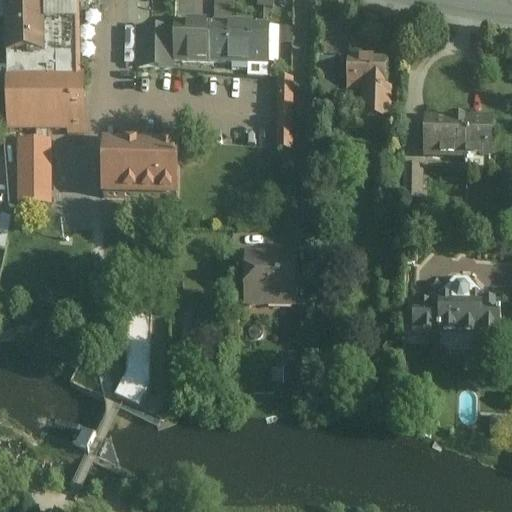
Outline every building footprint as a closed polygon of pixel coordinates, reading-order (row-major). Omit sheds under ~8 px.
[(0,0),(0,6),(4,6),(5,58),(6,58),(6,80),(43,79),(42,13),(56,13),(67,13),(67,12),(67,2),(66,0),(0,0)] [(67,12),(67,13),(56,13),(57,79),(79,79),(78,5),(78,2),(67,2),(67,12)] [(57,79),(56,13),(42,13),(43,79),(57,79)] [(210,28),(174,28),(174,34),(173,34),(173,64),(209,64),(210,28)] [(269,30),(210,28),(209,64),(231,65),(247,65),(268,66),(269,30)] [(173,34),(139,34),(138,72),(172,73),(173,64),(173,34)] [(386,63),(347,62),(346,94),(363,94),(385,95),(385,93),(386,63)] [(43,79),(6,80),(8,135),(67,134),(68,138),(83,138),(82,79),(79,79),(57,79),(43,79)] [(333,79),(320,79),(319,93),(333,94),(333,79)] [(291,83),(277,83),(276,153),(292,153),(291,83)] [(385,95),(363,94),(362,124),(388,125),(389,93),(385,93),(385,95)] [(446,122),(426,122),(425,158),(469,159),(470,121),(446,120),(446,122)] [(490,121),(470,121),(469,159),(489,159),(490,121)] [(18,143),(18,210),(53,210),(53,143),(18,143)] [(146,143),(139,149),(103,148),(102,199),(176,201),(177,150),(151,149),(146,143)] [(420,171),(403,170),(403,202),(420,203),(420,171)] [(70,209),(57,209),(57,222),(71,222),(70,209)] [(155,232),(135,233),(135,245),(155,245),(155,232)] [(294,259),(247,259),(246,309),(293,310),(293,309),(293,273),(294,259)] [(310,273),(293,273),(293,309),(310,309),(310,273)] [(457,293),(452,297),(452,304),(440,304),(440,310),(440,338),(440,340),(458,341),(463,346),(475,346),(480,341),(498,341),(498,328),(500,328),(500,321),(498,321),(498,309),(480,309),(480,302),(468,302),(468,298),(464,293),(457,293)] [(440,310),(414,309),(414,337),(440,338),(440,310)] [(151,319),(127,319),(126,378),(148,389),(151,319)] [(303,373),(287,373),(287,388),(303,388),(303,373)] [(148,389),(126,378),(114,400),(138,411),(149,389),(148,389)] [(83,434),(76,448),(79,450),(82,451),(88,455),(89,454),(88,454),(95,440),(96,439),(80,431),(80,432),(83,434)]
